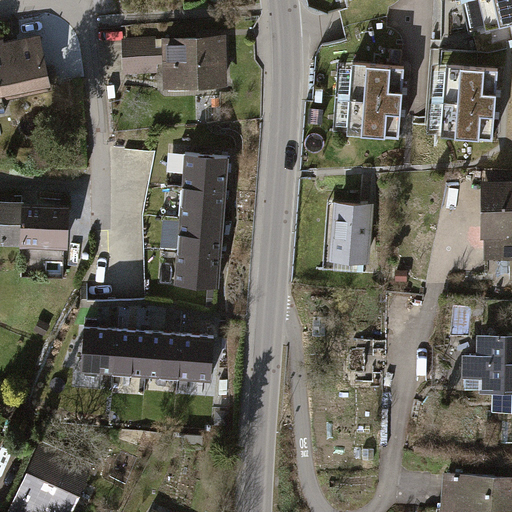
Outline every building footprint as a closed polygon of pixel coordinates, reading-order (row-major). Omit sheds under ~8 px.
[(511,0),(484,0),(490,23),(511,17),(511,0)] [(165,76),(226,76),(226,26),(170,26),(170,47),(160,47),(160,34),(126,34),(126,65),(165,65),(165,76)] [(0,96),(56,83),(44,27),(0,37),(0,96)] [(499,62),(443,60),(440,135),(497,137),(499,62)] [(402,64),(353,61),(348,132),(397,135),(402,64)] [(218,284),(228,155),(186,151),(176,281),(218,284)] [(511,257),(511,177),(487,177),(485,257),(511,257)] [(0,241),(66,245),(69,200),(0,196),(0,241)] [(367,205),(325,201),(319,267),(361,271),(367,205)] [(214,335),(84,326),(81,367),(211,377),(214,335)] [(511,328),(484,329),(484,349),(463,349),(463,372),(482,372),(482,387),(500,387),(500,408),(511,408),(511,328)] [(71,511),(94,457),(42,436),(11,511),(12,511),(47,511),(48,509),(55,511),(71,511)] [(500,511),(511,511),(511,471),(449,465),(445,507),(500,511)] [(174,511),(154,503),(150,511),(174,511)]
